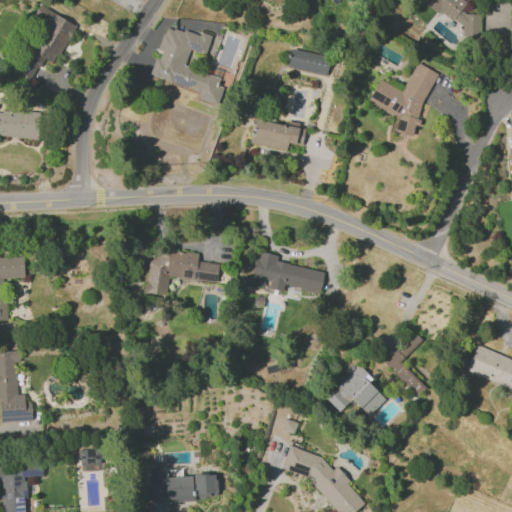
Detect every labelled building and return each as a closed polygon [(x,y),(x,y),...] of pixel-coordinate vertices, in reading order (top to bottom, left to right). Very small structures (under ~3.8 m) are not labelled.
[(422,0),(422,1),(437,13),(441,13),(450,20),(454,20),(462,27),(462,36),(478,36),(478,13),(462,13),(462,0),(422,0)] [(74,25),(39,5),(31,20),(40,26),(20,62),(35,71),(42,58),(53,64),(74,25)] [(148,75),(198,92),(196,99),(214,104),(223,78),(183,65),(188,49),(205,55),(211,36),(199,32),(198,36),(165,26),(155,58),(154,57),(148,75)] [(335,66),(337,59),(290,48),(286,67),(328,76),(330,65),(335,66)] [(437,73),(415,62),(401,91),(377,79),(366,102),(394,115),(388,129),(407,138),(437,73)] [(0,134),(37,138),(39,113),(0,110),(0,134)] [(285,150),(286,143),(300,146),(303,128),(295,126),(296,123),(286,121),(285,124),(252,117),(247,142),(285,150)] [(143,293),(165,295),(167,276),(215,282),(217,263),(196,261),(196,254),(157,249),(156,260),(147,259),(143,293)] [(322,271),(275,261),(276,255),(256,251),(249,283),(265,287),(282,291),(283,286),(318,294),(322,271)] [(0,320),(5,320),(3,278),(23,277),(22,256),(0,257),(0,320)] [(391,346),(379,359),(416,396),(425,388),(399,362),(421,339),(410,329),(392,347),(391,346)] [(511,358),(474,344),(464,372),(511,389),(511,358)] [(0,421),(30,420),(29,402),(23,402),(22,394),(16,394),(15,351),(0,351),(0,421)] [(366,416),(386,396),(356,366),(324,398),(337,412),(350,399),(366,416)] [(292,434),(296,423),(283,418),(279,429),(292,434)] [(319,456),(287,445),(280,468),(307,477),(335,511),(352,511),(363,504),(346,482),(346,480),(339,471),(328,467),(319,456)] [(100,469),(100,448),(77,449),(78,469),(100,469)] [(1,511),(24,511),(23,477),(41,476),(40,462),(0,463),(0,500),(1,500),(1,511)] [(150,501),(216,499),(215,474),(166,476),(166,467),(152,467),(153,480),(149,480),(150,501)]
